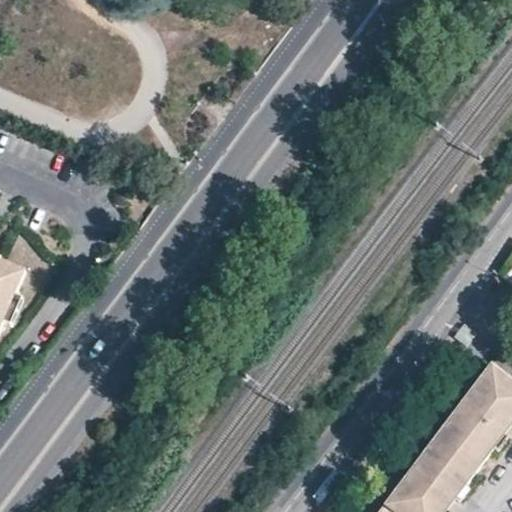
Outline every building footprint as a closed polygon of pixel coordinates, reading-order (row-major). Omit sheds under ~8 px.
[(0,345),(7,329),(19,302),(29,279),(3,268),(5,263),(0,260),(0,345)] [(26,305),(19,302),(7,329),(14,332),(26,305)] [(464,322),(454,336),(467,345),(477,332),(464,322)] [(511,361),(504,355),(493,370),(511,382),(511,381),(511,361)] [(511,382),(493,370),(385,511),(441,511),(444,508),(449,510),(456,500),(452,497),(462,484),(466,486),(494,449),(491,446),(500,433),(505,436),(511,425),(511,423),(509,422),(511,417),(511,382)] [(499,453),(509,440),(505,436),(500,433),(491,446),(494,449),(499,453)] [(456,500),(461,503),(470,491),(466,486),(462,484),(452,497),(456,500)]
